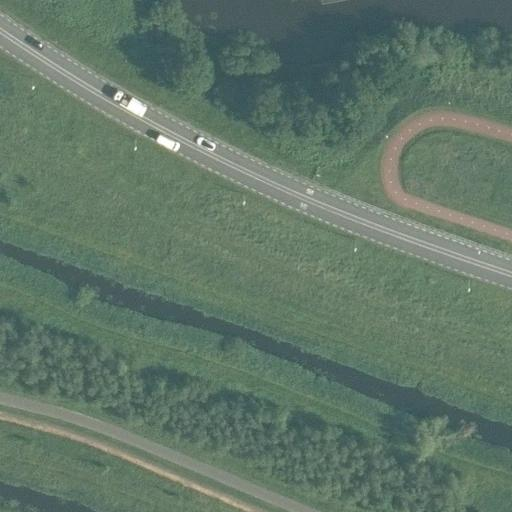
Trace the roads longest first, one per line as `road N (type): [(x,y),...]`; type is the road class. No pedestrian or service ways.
road 1 (primary): [(511,276),(286,194),(0,36)]
road 2 (unknown): [(249,511),(0,417)]
